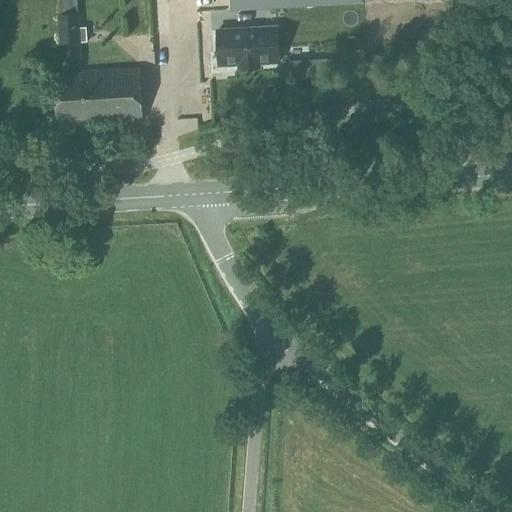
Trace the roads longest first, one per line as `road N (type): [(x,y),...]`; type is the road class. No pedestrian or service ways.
road 1 (unclassified): [(502,511),(389,431),(270,328),(223,259),(199,205)]
road 2 (secondary): [(199,205),(511,184)]
road 3 (secondary): [(0,219),(199,205)]
